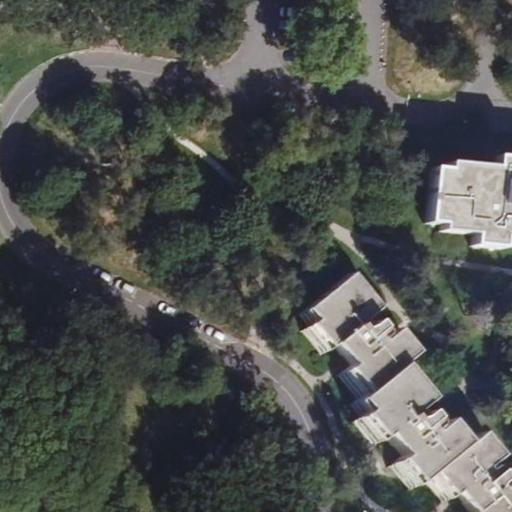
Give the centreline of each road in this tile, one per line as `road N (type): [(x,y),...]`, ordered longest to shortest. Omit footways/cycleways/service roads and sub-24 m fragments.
road 1 (residential): [(309,511),(299,438),(280,397),(252,369),(34,251),(0,201)]
road 2 (residential): [(0,150),(16,107),(67,71),(120,69),(256,86)]
road 3 (residential): [(256,86),(338,95),(357,84),(367,0)]
